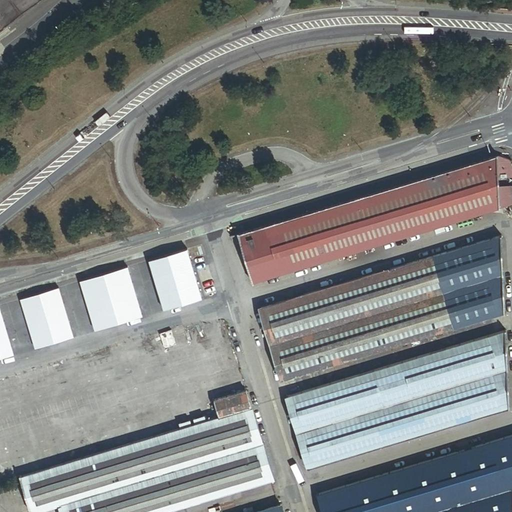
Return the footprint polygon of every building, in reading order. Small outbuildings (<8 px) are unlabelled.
[(0,0),(0,34),(45,0),(0,0)] [(498,207),(495,153),(231,233),(233,240),(239,241),(251,281),(498,207)] [(496,236),(259,307),(280,378),(502,314),(496,236)] [(204,301),(189,250),(150,262),(165,313),(204,301)] [(145,318),(129,268),(83,282),(99,332),(145,318)] [(77,339),(62,288),(23,299),(38,350),(77,339)] [(0,360),(16,356),(1,305),(0,305),(0,360)] [(502,331),(286,396),(307,466),(504,406),(502,331)] [(178,428),(19,476),(29,511),(31,511),(37,510),(54,505),(56,504),(58,511),(155,511),(272,477),(246,390),(213,399),(218,416),(204,420),(193,423),(190,424),(178,428)] [(191,417),(193,423),(204,420),(202,413),(191,417)] [(177,421),(178,428),(190,424),(188,418),(177,421)] [(511,487),(511,437),(316,496),(321,511),(510,511),(510,488),(511,487)]
